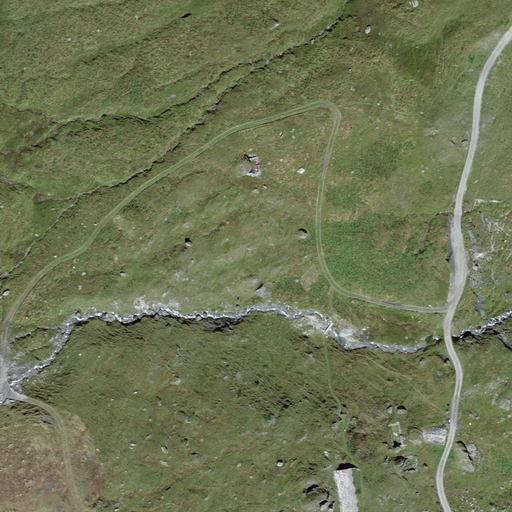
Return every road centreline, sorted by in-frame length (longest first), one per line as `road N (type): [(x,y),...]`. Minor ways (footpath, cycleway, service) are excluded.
road 1 (track): [(445,511),(438,474),(456,394),(444,334),(459,286),(456,212),(482,83),(511,29)]
road 2 (track): [(335,109),(311,106),(225,133),(115,209),(80,250),(40,274),(8,316)]
road 3 (track): [(451,306),(395,306),(330,280),(318,215),(335,109)]
road 4 (track): [(8,316),(5,384),(59,421),(84,511)]
